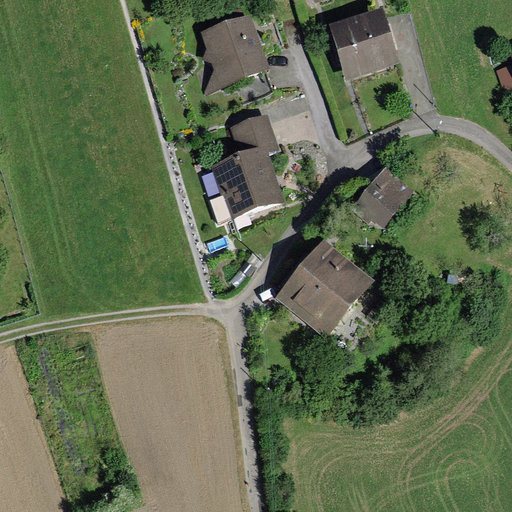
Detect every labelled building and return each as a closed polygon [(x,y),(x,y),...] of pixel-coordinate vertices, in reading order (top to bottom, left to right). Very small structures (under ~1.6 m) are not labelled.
[(382,9),(330,25),(347,79),(398,63),(382,9)] [(250,15),(200,33),(214,74),(205,91),(207,95),(271,72),(250,15)] [(233,131),(243,161),(215,170),(233,221),(284,204),(269,159),(281,155),(269,119),(233,131)] [(416,193),(387,168),(350,209),(368,225),(372,220),(383,230),(416,193)] [(373,280),(324,242),(278,299),(326,338),(373,280)]
